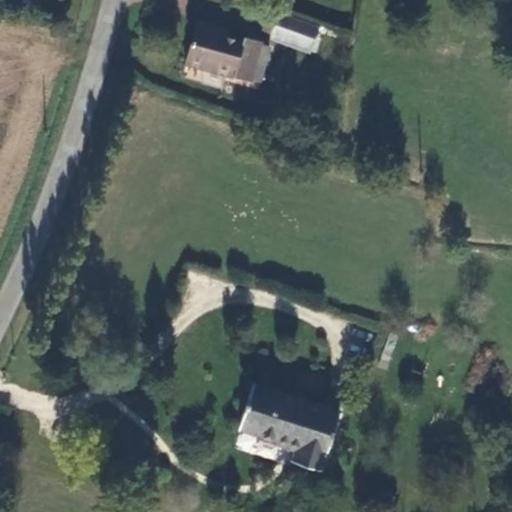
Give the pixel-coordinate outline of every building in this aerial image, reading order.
[(270,35),(306,49),(316,25),(280,10),(270,35)] [(180,60),(245,81),(245,79),(257,45),(257,42),(240,37),(239,42),(223,36),(210,32),(212,26),(193,20),(180,60)] [(225,30),(212,26),(210,32),(223,36),(225,30)] [(265,47),(257,45),(245,79),(254,82),(265,47)] [(242,396),(332,425),(338,410),(249,380),(242,396)] [(316,471),(332,425),(242,396),(232,424),(292,445),(288,461),(316,471)]
